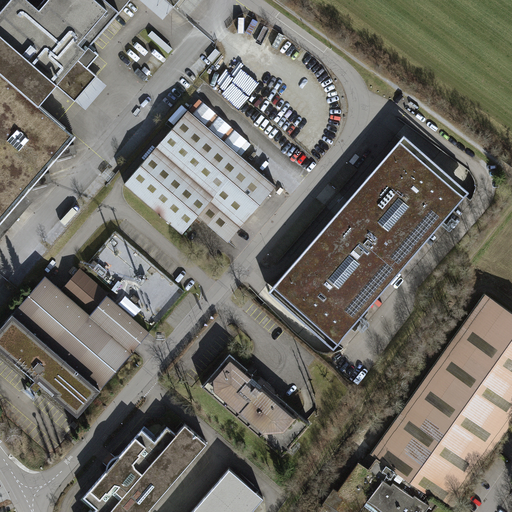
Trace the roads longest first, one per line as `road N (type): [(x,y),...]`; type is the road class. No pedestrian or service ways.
road 1 (residential): [(251,0),(352,71),(375,125),(66,472),(29,496)]
road 2 (residential): [(241,0),(184,75),(0,278)]
